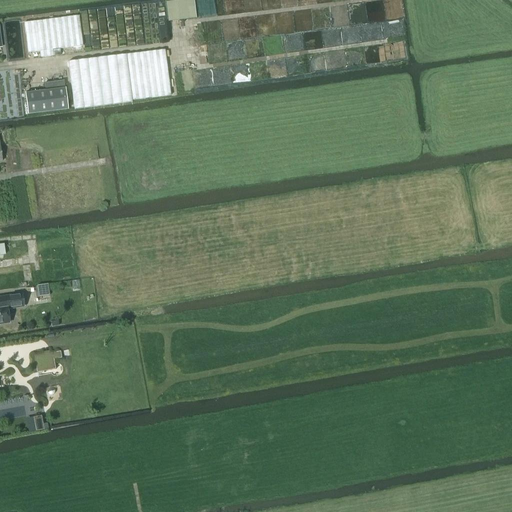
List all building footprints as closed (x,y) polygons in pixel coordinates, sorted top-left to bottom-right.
[(168,22),(196,18),(193,0),(184,0),(165,2),(168,22)] [(52,50),(58,50),(83,46),(79,16),(24,23),(28,53),(40,52),(41,58),(53,56),(52,50)] [(68,62),(74,110),(132,103),(132,101),(170,96),(164,50),(68,62)] [(45,89),(64,87),(64,81),(44,83),(45,89)] [(25,93),(28,115),(68,110),(65,88),(25,93)] [(39,298),(49,297),(48,286),(37,287),(39,298)] [(0,322),(9,321),(8,310),(24,308),(22,294),(0,296),(0,322)] [(49,351),(43,353),(43,355),(33,356),(36,373),(55,369),(53,360),(61,358),(60,352),(52,353),(49,354),(49,351)] [(41,417),(33,418),(36,431),(43,430),(41,417)]
